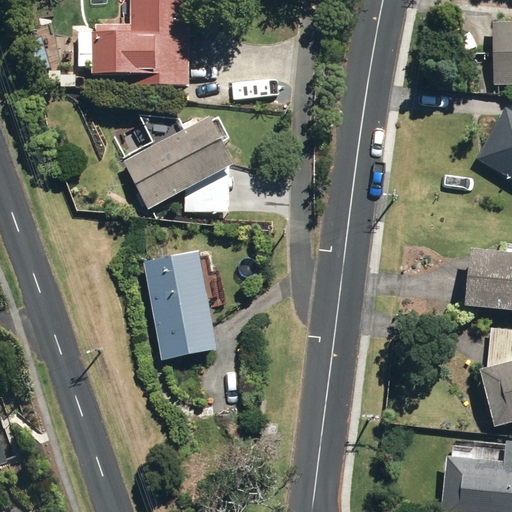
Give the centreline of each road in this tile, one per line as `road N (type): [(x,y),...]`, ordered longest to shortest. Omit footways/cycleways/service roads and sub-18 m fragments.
road 1 (residential): [(311,511),(339,269),(392,0)]
road 2 (residential): [(115,511),(0,174)]
